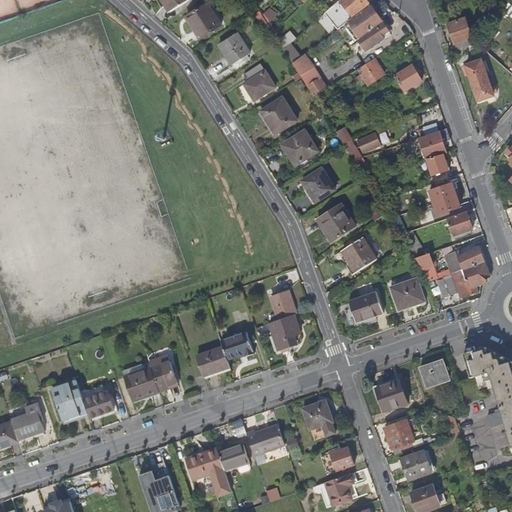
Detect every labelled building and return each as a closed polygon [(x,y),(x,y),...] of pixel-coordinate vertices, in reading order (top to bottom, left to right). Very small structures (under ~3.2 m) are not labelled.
[(162,0),(171,12),(190,0),(189,0),(162,0)] [(267,0),(257,0),(255,3),(261,8),(268,0),(267,0)] [(354,17),(370,4),(366,0),(342,0),(341,1),(340,0),(325,14),(338,30),(345,25),(349,22),(354,18),(354,17)] [(200,40),(221,26),(208,4),(187,18),(200,40)] [(386,20),(375,4),(372,6),(383,23),(386,20)] [(360,38),(383,23),(372,6),(354,18),(349,22),(360,38)] [(469,38),(471,44),(473,41),(464,16),(447,22),(454,43),(469,38)] [(349,22),(345,25),(356,41),(360,38),(349,22)] [(389,32),(384,25),(361,40),(368,50),(385,39),(383,36),(389,32)] [(278,40),(284,50),(295,40),(289,31),(278,40)] [(250,54),(237,34),(219,45),(232,66),(242,60),(248,56),(250,54)] [(473,41),(479,47),(483,43),(477,37),(473,41)] [(301,76),(314,68),(304,55),(293,64),(301,76)] [(385,75),(375,59),(358,70),(362,75),(354,80),(357,84),(364,80),(368,86),(385,75)] [(482,60),(467,65),(479,100),(494,95),(482,60)] [(276,88),(261,64),(244,75),(249,82),(244,85),(255,101),(276,88)] [(423,81),(413,66),(396,76),(405,92),(423,81)] [(319,94),(327,89),(321,80),(312,85),(308,88),(314,97),(319,94)] [(331,115),(319,94),(314,97),(324,112),(327,117),(331,115)] [(283,98),(262,112),(276,135),(298,121),(283,98)] [(337,132),(344,145),(352,142),(353,141),(352,140),(344,128),(337,132)] [(420,139),(427,160),(447,153),(443,141),(445,140),(446,142),(451,140),(447,129),(440,132),(420,139)] [(319,152),(306,131),(285,144),(293,157),(291,159),(296,166),(319,152)] [(382,146),(376,133),(358,142),(363,154),(382,146)] [(352,142),(344,145),(345,146),(355,161),(361,159),(362,158),(352,142)] [(285,144),(283,146),(291,159),(293,157),(285,144)] [(433,176),(449,170),(447,162),(446,162),(444,155),(428,160),(433,176)] [(361,159),(355,161),(367,180),(372,178),(361,159)] [(323,169),(303,182),(316,203),(336,190),(323,169)] [(461,208),(453,184),(430,192),(438,215),(449,212),(461,208)] [(388,198),(383,192),(376,195),(381,202),(388,198)] [(342,204),(317,220),(332,242),(356,226),(342,204)] [(384,207),(371,215),(375,222),(388,213),(384,207)] [(449,212),(450,218),(462,214),(461,208),(449,212)] [(473,230),(467,212),(449,219),(455,236),(473,230)] [(426,255),(412,231),(402,235),(409,247),(417,259),(426,255)] [(377,260),(363,238),(343,251),(357,273),(377,260)] [(485,263),(479,247),(458,258),(456,252),(445,256),(447,263),(451,261),(452,263),(460,261),(464,270),(485,263)] [(435,261),(432,261),(430,254),(426,255),(417,259),(424,269),(422,270),(428,283),(439,278),(439,279),(443,277),(452,274),(464,270),(460,261),(452,263),(451,261),(447,263),(450,270),(437,275),(435,268),(437,265),(435,261)] [(437,281),(443,298),(459,293),(460,295),(464,298),(479,293),(477,286),(484,284),(484,283),(490,277),(485,263),(464,270),(452,274),(443,277),(444,279),(437,281)] [(418,278),(391,288),(399,312),(426,302),(418,278)] [(360,295),(375,291),(372,283),(358,287),(360,295)] [(327,295),(331,301),(346,292),(341,285),(327,295)] [(289,292),(272,297),(280,320),(294,315),(297,314),(289,292)] [(377,293),(350,302),(357,323),(384,314),(377,293)] [(280,320),(270,323),(274,336),(279,350),(297,344),(294,336),(301,333),(294,315),(280,320)] [(248,332),(222,341),(224,348),(228,361),(245,355),(246,357),(255,354),(248,332)] [(279,350),(274,336),(271,337),(276,351),(279,350)] [(511,360),(487,347),(464,354),(471,378),(476,377),(480,389),(494,384),(502,411),(488,415),(492,427),(505,423),(511,444),(511,360)] [(224,348),(198,356),(205,377),(231,368),(228,361),(224,348)] [(169,356),(150,362),(152,368),(160,392),(167,390),(166,387),(178,383),(169,356)] [(450,380),(444,361),(421,369),(427,388),(450,380)] [(124,371),(126,377),(145,370),(143,364),(124,371)] [(145,370),(126,377),(134,401),(160,392),(152,368),(145,370)] [(77,381),(52,389),(63,421),(88,412),(84,400),(77,381)] [(408,404),(400,381),(390,384),(391,387),(377,391),(384,412),(408,404)] [(476,384),(461,387),(464,402),(478,399),(476,384)] [(109,392),(84,400),(88,412),(90,419),(115,410),(109,392)] [(326,401),(304,409),(311,430),(324,425),(327,436),(336,433),(332,423),(333,422),(326,401)] [(45,431),(38,411),(12,420),(12,422),(19,440),(45,431)] [(447,415),(453,435),(459,432),(454,419),(447,415)] [(242,419),(234,422),(239,437),(247,434),(247,433),(242,419)] [(415,441),(407,420),(385,428),(393,449),(412,442),(415,441)] [(12,422),(0,426),(0,448),(19,442),(19,440),(12,422)] [(254,456),(285,445),(278,425),(255,433),(254,430),(247,433),(254,456)] [(324,425),(311,430),(315,440),(327,436),(324,425)] [(412,442),(393,449),(395,455),(414,448),(412,442)] [(244,445),(219,453),(225,471),(250,463),(244,445)] [(355,465),(349,447),(322,457),(328,474),(338,471),(355,465)] [(219,453),(218,449),(199,455),(206,476),(210,474),(212,480),(218,496),(232,492),(225,471),(219,453)] [(425,451),(402,459),(409,480),(432,472),(425,451)] [(206,476),(199,455),(186,459),(193,480),(196,479),(206,476)] [(179,507),(180,507),(166,466),(153,471),(152,466),(150,461),(143,464),(147,473),(139,476),(152,511),(177,511),(180,509),(179,507)] [(164,462),(152,466),(153,471),(166,466),(164,462)] [(206,476),(196,479),(198,483),(204,480),(205,482),(212,480),(210,474),(206,476)] [(351,474),(327,482),(335,505),(353,499),(348,485),(354,483),(351,474)] [(433,485),(412,493),(418,511),(422,511),(441,506),(447,503),(444,494),(437,496),(433,485)] [(266,492),(270,502),(279,499),(275,488),(266,492)] [(44,507),(45,511),(71,502),(70,499),(44,507)] [(45,511),(74,511),(71,502),(45,511)]
